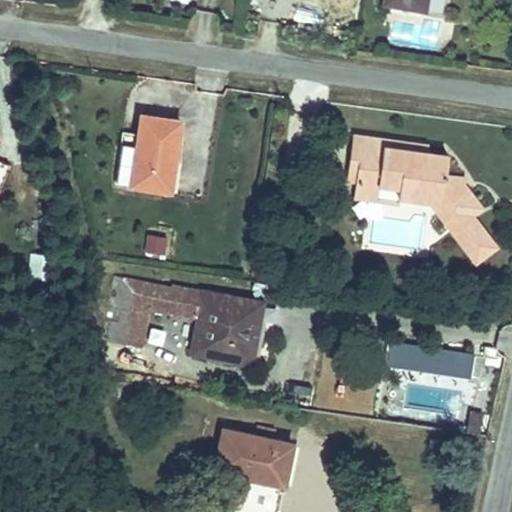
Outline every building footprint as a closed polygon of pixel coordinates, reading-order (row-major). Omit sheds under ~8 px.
[(388,0),(387,7),(426,12),(428,0),(388,0)] [(188,125),(150,121),(147,143),(130,141),(124,187),(181,194),(188,125)] [(0,216),(18,166),(0,159),(0,142),(5,128),(0,126),(0,216)] [(446,174),(449,154),(428,151),(406,148),(405,157),(384,154),(387,138),(362,134),(355,180),(365,182),(362,198),(401,203),(403,195),(432,200),(442,202),(459,224),(467,218),(472,214),(482,207),(465,184),(465,177),(446,174)] [(428,151),(429,144),(387,138),(384,154),(405,157),(406,148),(428,151)] [(496,247),(472,214),(467,218),(459,224),(442,202),(432,200),(476,261),(496,247)] [(163,257),(169,236),(149,231),(143,252),(163,257)] [(129,286),(120,345),(156,350),(161,318),(210,324),(205,360),(262,368),(265,347),(260,346),(266,305),(153,290),(129,286)] [(475,368),(475,347),(388,347),(389,369),(475,368)] [(485,382),(481,411),(492,412),(495,382),(485,382)] [(492,412),(481,411),(478,429),(489,430),(492,412)] [(224,434),(217,473),(284,488),(291,450),(224,434)]
